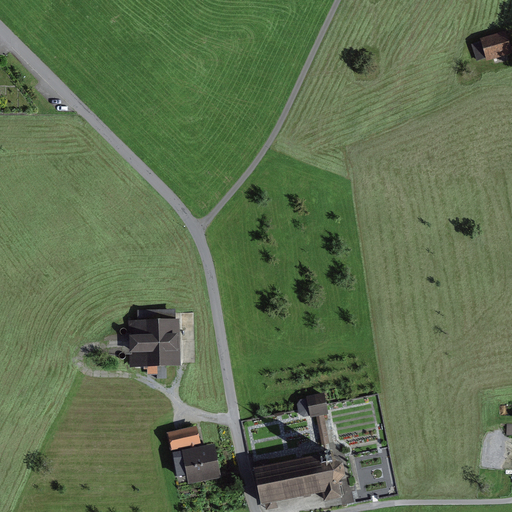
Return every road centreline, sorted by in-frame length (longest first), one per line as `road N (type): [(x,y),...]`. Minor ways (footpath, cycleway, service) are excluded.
road 1 (unclassified): [(196,231),(257,511)]
road 2 (unclassified): [(0,25),(196,231)]
road 3 (residential): [(339,0),(278,128),(196,231)]
